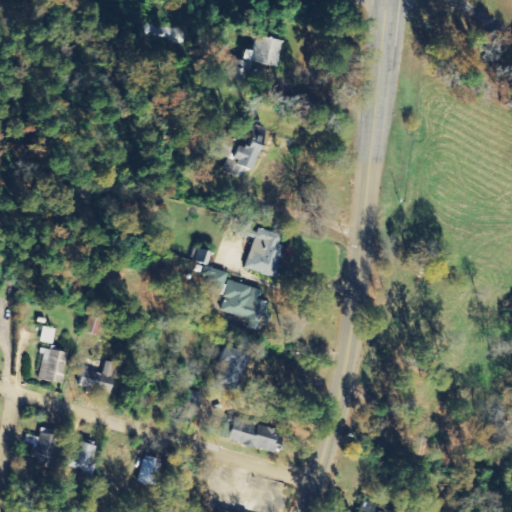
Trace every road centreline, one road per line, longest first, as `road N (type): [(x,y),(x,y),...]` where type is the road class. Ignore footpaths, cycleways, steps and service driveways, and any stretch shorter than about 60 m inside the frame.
road 1 (secondary): [(298,511),(335,389),(357,270),(377,0)]
road 2 (residential): [(0,389),(307,483)]
